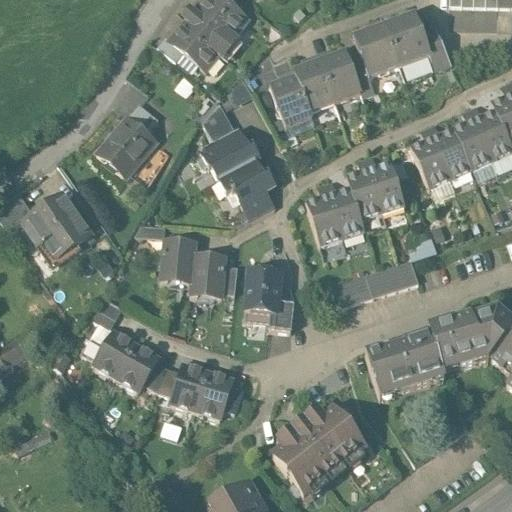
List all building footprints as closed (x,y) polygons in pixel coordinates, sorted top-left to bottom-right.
[(211,0),(207,0),(168,49),(167,50),(183,63),(206,82),(248,30),(225,11),(211,0)] [(211,0),(225,11),(233,2),(230,0),(211,0)] [(460,0),(448,0),(448,14),(460,14),(460,0)] [(460,0),(460,14),(472,14),(472,0),(460,0)] [(472,0),(472,14),(484,15),(484,0),(472,0)] [(496,0),(484,0),(484,15),(496,15),(496,0)] [(496,0),(496,15),(508,15),(508,0),(496,0)] [(421,43),(414,23),(383,34),(399,77),(429,65),(430,65),(421,43)] [(399,77),(383,34),(351,46),(359,67),(367,89),(368,88),(399,77)] [(434,38),(421,43),(430,65),(429,65),(434,79),(450,74),(444,60),(434,38)] [(175,72),(183,63),(167,50),(168,49),(165,47),(156,57),(175,72)] [(334,113),(360,103),(348,70),(345,61),(329,67),(326,61),(316,65),(334,113)] [(334,113),(316,65),(306,69),(308,75),(293,81),(309,123),(334,113)] [(348,70),(360,103),(362,107),(374,103),(368,88),(367,89),(359,67),(348,70)] [(311,128),(309,123),(293,81),(283,85),(285,91),(269,97),(285,138),(311,128)] [(490,113),(493,120),(494,120),(509,156),(510,155),(511,154),(511,105),(507,93),(499,96),(504,106),(490,113)] [(227,114),(232,122),(251,112),(243,98),(227,114)] [(214,155),(235,143),(219,113),(202,133),(214,155)] [(139,114),(126,130),(145,145),(158,130),(139,114)] [(468,119),(492,172),(511,163),(511,160),(510,155),(509,156),(494,120),(493,120),(480,126),(475,116),(468,119)] [(492,172),(468,119),(461,122),(465,132),(452,138),(471,181),(492,172)] [(145,145),(126,130),(125,129),(96,164),(125,188),(154,153),(145,145)] [(471,181),(452,138),(438,144),(434,134),(426,137),(450,190),(471,181)] [(450,190),(426,137),(419,140),(424,150),(409,156),(428,200),(450,190)] [(217,190),(254,169),(259,167),(252,154),(248,157),(239,141),(235,143),(214,155),(204,161),(203,159),(200,161),(200,162),(199,163),(200,165),(198,166),(196,170),(201,179),(211,179),(217,190)] [(371,166),(364,168),(381,224),(404,217),(390,172),(375,177),(371,166)] [(359,181),(345,186),(348,198),(349,197),(360,231),(381,224),(364,168),(356,171),(359,181)] [(262,184),(254,169),(217,190),(226,206),(233,202),(239,214),(240,214),(265,200),(274,195),(267,182),(262,184)] [(349,197),(348,198),(335,202),(331,191),(324,194),(342,249),(364,242),(360,231),(349,197)] [(342,249),(324,194),(316,196),(320,207),(305,211),(319,256),(342,249)] [(265,200),(240,214),(249,231),(274,217),(265,200)] [(0,228),(9,242),(25,231),(24,229),(32,224),(17,201),(0,212),(0,228)] [(89,245),(61,204),(32,224),(24,229),(25,231),(41,254),(39,255),(43,257),(45,256),(54,269),(89,245)] [(500,222),(493,225),(496,234),(504,231),(500,222)] [(134,246),(163,248),(164,236),(141,234),(134,246)] [(159,292),(190,295),(191,295),(194,263),(195,263),(196,251),(163,248),(159,292)] [(408,262),(411,269),(432,261),(427,250),(420,252),(414,260),(408,262)] [(195,263),(194,263),(191,295),(190,295),(189,307),(221,310),(222,304),(225,276),(225,266),(195,263)] [(399,272),(406,294),(418,291),(410,268),(399,272)] [(387,275),(395,298),(406,294),(399,272),(387,275)] [(376,279),(383,302),(395,298),(387,275),(376,279)] [(237,277),(225,276),(222,304),(234,305),(237,277)] [(264,281),(248,280),(244,330),(268,332),(275,333),(278,311),(280,284),(276,278),(269,278),(264,281)] [(365,283),(372,305),(383,302),(376,279),(365,283)] [(353,286),(360,309),(372,305),(365,283),(353,286)] [(342,290),(349,313),(360,309),(353,286),(342,290)] [(330,294),(338,316),(349,313),(342,290),(330,294)] [(330,294),(319,297),(326,320),(338,316),(330,294)] [(121,317),(100,305),(94,316),(114,328),(121,317)] [(293,312),(278,311),(275,333),(268,332),(268,338),(291,340),(293,312)] [(427,336),(429,342),(442,382),(444,382),(442,376),(454,372),(456,378),(475,372),(473,366),(484,362),(489,367),(511,341),(511,333),(498,320),(471,328),(471,326),(456,331),(454,327),(427,336)] [(93,375),(115,389),(136,353),(114,339),(113,340),(109,338),(98,332),(88,351),(83,361),(97,369),(93,375)] [(81,345),(71,340),(52,376),(61,381),(81,345)] [(511,341),(489,367),(501,379),(505,375),(511,381),(511,385),(505,393),(511,399),(511,341)] [(381,408),(379,403),(391,399),(393,404),(444,388),(442,382),(429,342),(402,351),(403,355),(382,361),(381,358),(365,363),(379,408),(381,408)] [(0,378),(32,359),(22,343),(2,355),(0,351),(0,378)] [(159,366),(136,353),(115,389),(137,402),(142,394),(156,371),(159,366)] [(168,378),(156,371),(142,394),(157,402),(168,378)] [(170,414),(194,422),(207,380),(183,372),(180,382),(172,407),(170,414)] [(180,382),(168,378),(157,402),(172,407),(180,382)] [(232,388),(207,380),(194,422),(219,430),(222,420),(230,395),(232,388)] [(242,398),(230,395),(222,420),(234,423),(242,398)] [(442,423),(455,441),(467,433),(454,415),(442,423)] [(365,458),(333,418),(323,426),(317,418),(275,450),(281,458),(273,464),(304,505),(365,458)] [(401,452),(413,471),(455,441),(442,423),(401,452)] [(346,494),(360,511),(400,480),(386,463),(346,494)] [(259,511),(247,490),(213,509),(214,511),(259,511)] [(359,511),(360,511),(346,494),(323,511),(359,511)]
